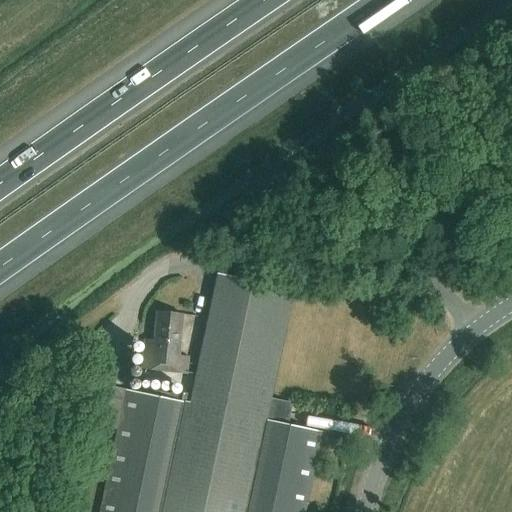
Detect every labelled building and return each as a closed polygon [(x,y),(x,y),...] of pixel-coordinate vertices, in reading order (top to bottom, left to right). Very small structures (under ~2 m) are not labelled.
[(182,393),(181,401),(190,403),(166,511),(235,511),(256,417),(285,424),(290,403),(269,398),(291,295),(214,278),(189,394),(182,393)] [(177,354),(182,313),(155,311),(153,340),(144,339),(141,368),(175,372),(174,375),(185,376),(188,355),(177,354)] [(121,382),(119,341),(109,341),(110,382),(121,382)] [(166,511),(190,403),(181,401),(125,389),(98,511),(166,511)] [(302,511),(319,431),(285,424),(256,417),(235,511),(302,511)]
